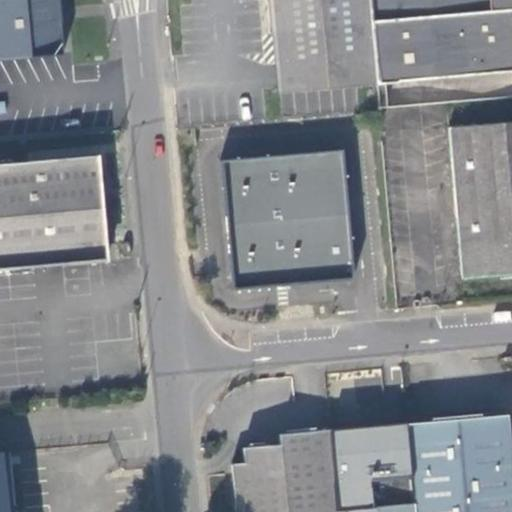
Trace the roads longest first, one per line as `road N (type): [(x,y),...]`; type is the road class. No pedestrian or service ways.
road 1 (unclassified): [(141,28),(175,365)]
road 2 (unclassified): [(175,365),(511,336)]
road 3 (unclassified): [(175,365),(189,511)]
